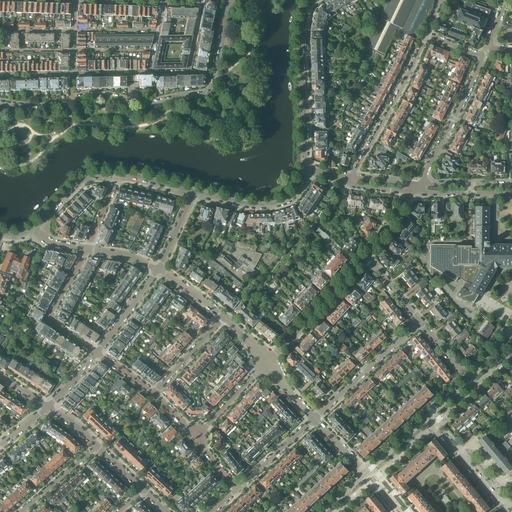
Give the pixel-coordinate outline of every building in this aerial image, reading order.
[(336,0),(332,0),(330,2),(338,14),(343,11),(343,10),(336,0)] [(349,7),(344,0),(336,0),(343,10),(343,11),(346,9),(349,7)] [(385,0),(382,7),(379,12),(379,14),(377,17),(377,16),(374,23),(373,26),(376,28),(367,46),(366,45),(363,53),(368,56),(370,53),(373,54),(371,58),(375,60),(377,56),(383,60),(396,34),(397,30),(406,35),(415,39),(416,39),(434,0),(385,0)] [(338,14),(330,2),(324,5),(332,18),(338,14)] [(485,8),(474,4),(466,2),(464,7),(471,10),(470,13),(460,9),(455,22),(461,24),(464,26),(464,25),(471,28),(475,30),(473,34),(481,37),(484,27),(487,21),(491,10),(485,8)] [(202,18),(199,29),(211,31),(211,30),(213,19),(214,16),(215,11),(214,11),(215,10),(215,8),(215,7),(214,6),(213,4),(212,4),(211,3),(210,3),(209,3),(207,3),(206,4),(205,5),(204,6),(202,18)] [(317,9),(315,12),(328,21),(332,18),(324,5),(324,6),(318,9),(317,9)] [(113,28),(113,16),(113,6),(108,6),(108,16),(103,16),(103,23),(105,23),(105,28),(113,28)] [(129,18),(127,18),(127,21),(131,21),(131,27),(132,27),(132,22),(136,22),(137,7),(132,7),(132,16),(135,16),(135,19),(132,19),(132,20),(130,20),(131,19),(129,19),(129,18)] [(159,7),(152,7),(152,17),(151,17),(151,20),(152,20),(157,20),(159,7)] [(193,32),(196,17),(198,8),(184,8),(184,7),(180,7),(180,8),(171,8),(171,17),(184,17),(184,16),(187,17),(187,19),(186,19),(183,36),(186,36),(192,36),(193,32)] [(314,16),(313,23),(327,25),(328,21),(315,12),(313,15),(314,16)] [(162,23),(160,36),(165,36),(168,36),(170,24),(170,23),(162,22),(162,23)] [(328,25),(327,25),(313,23),(312,28),(311,31),(312,31),(322,31),(323,31),(325,31),(326,29),(327,29),(328,25)] [(440,23),(437,29),(446,32),(448,27),(444,25),(440,23)] [(461,39),(463,34),(452,29),(453,26),(451,25),(449,29),(451,29),(449,34),(461,39)] [(211,31),(199,29),(198,36),(212,38),(212,36),(213,32),(211,31)] [(481,37),(473,34),(470,42),(471,43),(474,44),(475,45),(477,44),(479,39),(480,39),(481,37)] [(405,37),(404,41),(403,41),(413,45),(415,39),(406,35),(405,37)] [(212,38),(198,36),(197,42),(211,45),(212,38)] [(325,46),(325,38),(311,39),(312,47),(325,46)] [(403,41),(404,41),(401,39),(400,41),(403,42),(403,44),(400,43),(399,45),(410,50),(413,45),(403,41)] [(209,51),(211,45),(197,42),(195,49),(199,49),(209,51)] [(428,60),(434,45),(431,44),(431,45),(424,58),(426,59),(425,63),(424,63),(423,65),(426,66),(428,60)] [(410,50),(399,45),(398,47),(400,49),(399,52),(408,56),(410,50)] [(439,48),(434,45),(428,60),(429,60),(431,55),(436,57),(439,48)] [(326,55),(325,46),(312,47),(312,55),(325,55),(326,55)] [(445,50),(439,48),(436,57),(441,59),(445,50)] [(199,49),(198,57),(208,59),(209,51),(199,49)] [(447,51),(445,50),(441,59),(446,61),(447,59),(449,54),(450,52),(447,51)] [(392,52),(391,54),(405,61),(408,56),(399,52),(397,55),(392,52)] [(405,61),(391,54),(390,56),(392,58),(396,59),(394,62),(403,66),(405,61)] [(325,55),(312,55),(312,64),(326,63),(326,55),(325,55)] [(459,56),(458,58),(460,60),(459,63),(467,67),(467,66),(468,66),(469,64),(468,64),(470,61),(467,60),(468,59),(464,58),(462,57),(459,56)] [(206,64),(196,62),(195,69),(205,71),(207,70),(207,68),(206,67),(206,64)] [(401,71),(403,66),(394,62),(393,65),(390,64),(389,66),(392,67),(392,69),(400,73),(401,71)] [(455,65),(454,67),(465,72),(466,70),(467,68),(467,67),(459,63),(456,62),(455,65)] [(327,72),(326,63),(312,64),(313,72),(327,72)] [(449,65),(448,67),(450,68),(453,69),(451,73),(452,73),(462,78),(462,77),(463,77),(464,75),(463,75),(465,72),(454,67),(455,65),(450,63),(449,65)] [(429,69),(429,68),(423,65),(422,66),(419,71),(426,74),(429,69)] [(400,73),(392,69),(388,67),(387,69),(390,71),(388,74),(397,78),(400,73)] [(426,74),(419,71),(417,76),(421,78),(424,79),(426,74)] [(327,80),(327,72),(313,72),(313,78),(313,81),(327,80)] [(449,78),(449,79),(459,83),(461,81),(462,79),(462,78),(452,73),(449,78)] [(484,79),(493,83),(496,77),(488,73),(486,75),(484,79)] [(397,78),(388,74),(387,77),(384,75),(382,77),(394,83),(397,78)] [(153,75),(126,76),(126,78),(126,81),(140,81),(140,87),(141,88),(144,88),(146,87),(151,87),(154,87),(154,82),(156,82),(156,77),(153,77),(153,75)] [(47,77),(47,91),(52,91),(52,92),(55,92),(55,91),(60,91),(60,90),(60,76),(59,76),(59,78),(47,78),(47,77)] [(69,89),(68,78),(68,76),(60,76),(60,78),(60,90),(65,90),(65,89),(69,89)] [(84,90),(83,76),(76,76),(76,89),(81,89),(81,90),(84,90)] [(196,87),(202,87),(203,86),(203,84),(204,84),(204,79),(205,79),(205,76),(196,76),(196,87)] [(421,78),(417,76),(414,81),(421,85),(423,82),(428,84),(429,82),(427,81),(424,79),(421,78)] [(0,77),(0,92),(2,92),(2,91),(3,91),(5,92),(8,92),(9,91),(9,81),(2,81),(2,78),(0,77)] [(47,91),(47,77),(38,77),(38,80),(39,90),(39,91),(41,91),(41,92),(45,92),(45,91),(47,91)] [(394,83),(382,77),(381,79),(384,81),(383,84),(391,88),(394,83)] [(491,87),(493,83),(484,79),(482,83),(483,84),(481,86),(490,90),(491,90),(492,88),(491,87)] [(24,91),(24,80),(16,80),(16,86),(15,86),(15,91),(24,91)] [(31,80),(24,80),(24,91),(32,91),(32,86),(31,86),(31,80)] [(421,85),(414,81),(412,86),(419,90),(421,85)] [(458,86),(459,85),(451,82),(448,87),(456,91),(457,89),(457,88),(458,88),(458,87),(458,86)] [(383,84),(380,89),(389,93),(391,88),(383,84)] [(490,90),(481,86),(480,89),(478,93),(489,98),(493,92),(490,90)] [(389,93),(380,89),(377,87),(376,89),(379,91),(377,94),(386,98),(389,93)] [(455,92),(456,91),(448,87),(446,92),(454,96),(454,95),(455,95),(455,94),(455,93),(455,92)] [(411,88),(408,93),(416,98),(419,93),(411,88)] [(453,96),(454,96),(446,92),(443,97),(451,101),(452,99),(452,98),(453,98),(454,97),(453,96)] [(408,93),(406,98),(413,102),(414,102),(416,98),(408,93)] [(489,98),(478,93),(476,97),(476,96),(474,99),(486,105),(489,106),(490,104),(487,102),(489,98)] [(370,96),(382,103),(383,104),(386,98),(377,94),(376,97),(371,95),(370,96)] [(382,103),(370,96),(370,97),(370,98),(369,100),(373,102),(371,105),(380,110),(382,105),(381,105),(382,103)] [(450,102),(451,101),(443,97),(441,102),(449,106),(449,105),(450,105),(450,104),(450,103),(450,102)] [(413,102),(406,98),(405,98),(403,103),(411,108),(414,102),(413,102)] [(473,102),(471,106),(480,110),(482,107),(485,108),(486,105),(474,99),(473,102)] [(448,106),(449,106),(441,102),(438,107),(446,111),(447,109),(447,108),(448,108),(449,107),(448,106)] [(411,114),(412,111),(413,109),(411,108),(403,103),(400,108),(409,113),(411,114)] [(380,110),(371,105),(370,108),(364,104),(363,107),(365,108),(377,115),(380,110)] [(470,110),(468,113),(477,117),(478,115),(481,116),(483,111),(480,110),(471,106),(469,110),(470,110)] [(445,112),(446,111),(438,107),(436,112),(444,116),(444,115),(445,115),(445,114),(445,113),(445,112)] [(377,115),(365,108),(364,110),(367,112),(366,115),(373,119),(374,119),(375,119),(377,115)] [(400,108),(397,113),(406,117),(409,113),(400,108)] [(444,116),(436,112),(435,114),(434,114),(432,117),(429,115),(428,118),(431,120),(434,122),(436,119),(441,121),(442,119),(443,118),(444,117),(444,116)] [(406,117),(397,113),(394,117),(403,122),(406,117)] [(477,117),(468,113),(467,116),(467,115),(465,119),(466,120),(469,121),(468,124),(472,126),(473,127),(477,128),(478,124),(475,123),(477,117)] [(361,116),(359,118),(371,125),(374,121),(373,120),(373,119),(366,115),(364,118),(361,116)] [(371,125),(359,118),(359,117),(357,120),(361,122),(360,125),(368,130),(371,125)] [(403,122),(394,117),(392,122),(400,127),(403,122)] [(318,120),(316,121),(316,122),(315,123),(315,126),(316,127),(322,127),(322,128),(330,130),(331,130),(331,127),(329,127),(328,123),(330,123),(335,123),(335,120),(332,120),(326,120),(325,120),(325,121),(321,121),(321,120),(318,120)] [(400,127),(392,122),(389,127),(398,132),(399,129),(403,131),(405,132),(406,130),(405,130),(402,128),(400,127)] [(437,129),(438,127),(430,122),(428,125),(429,126),(427,128),(435,132),(436,132),(436,131),(436,130),(437,129)] [(501,123),(495,139),(502,142),(508,126),(501,123)] [(360,125),(357,130),(366,135),(368,130),(360,125)] [(466,127),(462,125),(462,126),(461,126),(461,127),(461,128),(461,129),(460,130),(467,134),(468,132),(472,134),(473,130),(471,129),(471,128),(467,126),(466,127)] [(398,132),(389,127),(386,132),(387,132),(394,136),(394,137),(395,137),(398,132)] [(330,130),(322,128),(322,130),(321,130),(321,132),(316,132),(316,137),(327,137),(327,133),(330,133),(330,130)] [(435,133),(435,132),(427,128),(425,133),(432,137),(433,136),(433,135),(434,135),(435,134),(435,133)] [(357,130),(354,134),(363,139),(366,135),(357,130)] [(465,139),(467,134),(460,130),(459,132),(458,133),(457,134),(457,135),(465,139)] [(387,132),(384,137),(392,141),(394,137),(394,136),(387,132)] [(431,139),(432,137),(425,133),(422,138),(430,142),(431,141),(431,140),(431,139)] [(354,134),(352,139),(360,144),(360,143),(361,143),(363,139),(354,134)] [(462,144),(465,139),(457,135),(457,136),(456,136),(456,137),(456,138),(455,140),(462,144)] [(327,137),(316,137),(316,146),(327,146),(330,147),(330,138),(327,138),(327,137)] [(392,141),(384,137),(381,142),(391,147),(393,144),(391,143),(392,141)] [(358,149),(360,145),(359,144),(360,144),(352,139),(350,138),(348,143),(349,144),(358,149)] [(429,143),(430,142),(422,138),(419,143),(427,147),(428,145),(429,145),(429,143)] [(460,149),(462,144),(455,140),(454,142),(453,142),(452,144),(452,145),(460,149)] [(426,149),(427,147),(419,143),(417,148),(424,152),(425,151),(426,150),(426,149)] [(358,149),(349,144),(346,149),(353,153),(354,153),(355,153),(358,149)] [(385,145),(385,146),(384,148),(381,146),(380,151),(378,169),(379,170),(381,170),(385,170),(386,162),(389,162),(390,157),(388,157),(389,154),(388,154),(386,153),(386,152),(387,150),(390,151),(391,149),(385,145)] [(460,149),(452,145),(451,146),(450,147),(450,148),(449,150),(457,154),(460,149)] [(424,152),(417,148),(415,150),(411,148),(409,150),(414,153),(421,157),(422,155),(423,155),(423,154),(424,153),(424,152)] [(328,156),(329,151),(327,151),(327,150),(323,150),(323,151),(316,151),(316,158),(319,158),(319,159),(321,159),(321,160),(322,160),(327,160),(327,156),(328,156)] [(378,169),(380,151),(377,151),(377,156),(376,156),(376,158),(372,158),(371,164),(369,164),(368,167),(371,168),(378,169)] [(398,152),(396,156),(406,162),(408,158),(400,153),(398,152)] [(420,159),(421,157),(414,153),(411,158),(419,162),(419,161),(420,161),(420,160),(420,159),(421,159),(420,159)] [(344,154),(341,164),(348,166),(349,163),(350,160),(351,160),(352,157),(351,157),(351,156),(344,154)] [(450,160),(450,159),(446,157),(444,159),(446,161),(449,161),(449,174),(453,174),(454,173),(454,170),(456,170),(456,164),(459,164),(459,160),(450,160)] [(446,161),(444,159),(443,162),(443,164),(442,164),(442,166),(441,166),(441,169),(439,169),(438,170),(438,172),(439,173),(439,174),(441,174),(443,174),(445,174),(446,175),(447,175),(448,174),(449,174),(449,161),(446,161)] [(477,173),(477,164),(473,164),(473,163),(469,163),(469,165),(467,165),(467,174),(472,175),(472,173),(477,173)] [(477,164),(477,173),(477,175),(482,175),(482,173),(487,173),(487,165),(486,165),(486,163),(482,163),(482,164),(477,164)] [(312,188),(323,195),(327,189),(316,182),(312,188)] [(98,206),(106,189),(105,187),(103,186),(102,187),(102,188),(100,187),(96,185),(94,190),(93,190),(93,191),(92,190),(91,190),(90,193),(90,194),(89,194),(89,196),(94,201),(98,206)] [(123,201),(126,189),(119,188),(118,195),(116,195),(115,199),(113,203),(115,204),(116,199),(123,201)] [(323,195),(312,188),(309,194),(319,201),(323,195)] [(126,189),(123,201),(130,202),(133,190),(126,189)] [(139,192),(133,190),(130,202),(136,204),(139,192)] [(94,201),(89,196),(86,194),(84,192),(79,197),(89,206),(89,207),(91,205),(91,204),(94,201)] [(145,193),(139,192),(136,204),(143,205),(145,193)] [(145,193),(143,205),(149,206),(150,203),(151,203),(152,200),(153,197),(151,196),(152,195),(150,195),(149,195),(149,194),(145,193)] [(319,201),(309,194),(305,199),(315,206),(319,201)] [(342,199),(341,206),(346,206),(346,204),(348,205),(351,205),(351,208),(356,208),(356,206),(357,196),(353,196),(353,195),(350,194),(350,195),(349,195),(348,198),(348,201),(347,201),(347,200),(342,199)] [(158,209),(161,198),(161,197),(157,196),(156,200),(153,199),(151,208),(158,210),(158,209)] [(357,196),(356,206),(364,207),(364,206),(364,205),(364,204),(365,204),(366,197),(365,197),(362,196),(361,197),(357,196)] [(86,209),(89,206),(79,197),(74,202),(93,219),(93,217),(89,213),(86,209)] [(167,200),(161,198),(158,209),(164,211),(167,200)] [(379,208),(380,199),(379,199),(379,198),(378,198),(377,199),(376,198),(376,200),(371,199),(370,207),(379,208)] [(315,206),(305,199),(301,205),(311,212),(315,206)] [(385,199),(380,199),(379,208),(381,209),(387,210),(387,204),(388,204),(389,200),(387,200),(387,199),(386,199),(385,199)] [(167,200),(164,211),(163,214),(166,214),(170,215),(170,213),(172,210),(173,210),(174,210),(175,210),(175,208),(175,207),(174,206),(175,202),(167,200)] [(93,219),(74,202),(69,206),(79,216),(82,213),(83,213),(88,217),(92,221),(93,219)] [(432,209),(432,220),(440,220),(444,221),(445,213),(441,213),(441,203),(434,203),(434,204),(434,209),(432,209)] [(463,203),(445,203),(445,210),(453,211),(453,220),(463,220),(463,222),(465,222),(466,218),(463,217),(463,215),(463,213),(464,213),(464,211),(463,211),(463,203)] [(424,215),(424,209),(425,209),(425,206),(424,206),(424,205),(423,205),(423,204),(421,204),(420,205),(418,205),(415,208),(411,213),(420,220),(421,218),(421,215),(424,215)] [(457,249),(457,268),(461,268),(460,278),(466,282),(458,295),(473,304),(479,294),(481,296),(496,270),(501,268),(501,267),(511,267),(511,244),(498,245),(498,243),(494,243),(489,243),(489,227),(489,207),(485,207),(485,206),(485,205),(484,205),(484,204),(483,204),(482,204),(481,204),(481,205),(480,205),(480,206),(480,207),(479,207),(476,207),(475,215),(471,215),(471,235),(475,235),(475,240),(475,242),(475,246),(475,247),(475,249),(474,249),(472,249),(472,246),(471,246),(463,246),(457,246),(457,249)] [(311,212),(301,205),(298,210),(300,211),(300,212),(303,214),(302,215),(305,217),(307,214),(309,215),(311,212)] [(79,216),(69,206),(64,212),(65,212),(74,221),(77,218),(79,216)] [(292,212),(294,221),(301,219),(295,206),(291,208),(292,209),(293,211),(292,212)] [(110,211),(109,213),(118,217),(118,216),(121,217),(122,215),(119,213),(120,211),(111,207),(111,208),(110,208),(110,210),(110,211)] [(213,223),(216,211),(214,210),(202,207),(201,213),(198,212),(198,213),(198,214),(197,215),(197,216),(197,218),(197,219),(213,223)] [(213,223),(219,224),(220,219),(220,218),(221,218),(222,215),(221,215),(222,209),(217,208),(216,211),(213,223)] [(292,209),(291,208),(287,210),(287,209),(285,210),(286,212),(285,212),(286,215),(288,214),(289,217),(287,218),(288,224),(294,222),(292,212),(293,211),(292,209)] [(220,219),(219,224),(222,224),(222,223),(226,224),(226,223),(228,223),(232,212),(229,211),(228,209),(226,209),(225,210),(222,209),(221,215),(222,215),(221,218),(220,218),(220,219)] [(286,212),(285,210),(279,211),(279,212),(282,223),(286,222),(287,229),(289,229),(288,224),(287,218),(289,217),(288,214),(286,215),(285,212),(286,212)] [(65,212),(60,217),(68,225),(69,226),(72,223),(73,224),(74,222),(74,221),(65,212)] [(236,220),(235,222),(242,225),(243,223),(244,223),(247,216),(240,212),(239,214),(238,215),(236,220)] [(282,223),(279,212),(274,213),(273,214),(273,215),(275,223),(276,225),(282,223)] [(106,220),(115,223),(118,224),(120,221),(117,219),(118,217),(109,213),(109,214),(108,214),(107,216),(108,217),(106,220)] [(229,224),(229,225),(232,226),(233,226),(235,222),(236,220),(238,215),(237,214),(234,213),(230,221),(229,224)] [(256,230),(256,215),(249,215),(246,224),(246,227),(247,227),(253,227),(253,230),(256,230)] [(262,231),(261,215),(256,215),(256,230),(256,232),(262,232),(262,233),(262,234),(263,237),(265,237),(266,234),(263,233),(264,231),(262,231)] [(275,223),(273,215),(267,215),(267,223),(267,231),(270,231),(270,226),(275,226),(275,223)] [(371,216),(369,218),(369,219),(367,217),(363,222),(365,224),(371,228),(373,226),(374,227),(377,223),(374,220),(376,218),(371,216)] [(67,227),(68,225),(60,217),(56,221),(61,226),(61,231),(59,230),(59,233),(58,235),(58,237),(63,238),(66,239),(69,227),(69,228),(67,227)] [(409,219),(403,227),(411,233),(412,234),(415,230),(412,229),(415,226),(412,223),(413,221),(409,219)] [(105,223),(104,225),(116,230),(117,227),(114,225),(115,223),(106,220),(105,220),(105,222),(105,223)] [(149,228),(160,233),(162,230),(161,230),(163,227),(160,226),(162,222),(156,220),(155,223),(152,222),(153,222),(152,222),(149,228)] [(76,230),(76,231),(86,235),(90,226),(86,224),(85,226),(81,224),(79,228),(79,229),(77,228),(76,230)] [(371,228),(365,224),(361,229),(365,232),(364,233),(368,235),(371,231),(370,230),(371,228)] [(116,230),(104,225),(103,225),(101,231),(114,235),(116,230)] [(403,227),(397,233),(406,240),(411,233),(403,227)] [(160,233),(149,228),(146,234),(157,239),(158,236),(159,237),(160,233)] [(319,228),(316,232),(318,234),(321,236),(327,241),(330,238),(328,237),(329,236),(325,232),(324,233),(319,228)] [(76,231),(74,230),(73,231),(72,234),(74,235),(72,239),(82,241),(84,241),(86,235),(76,231)] [(112,239),(114,235),(101,231),(99,236),(109,240),(112,241),(112,239)] [(157,239),(146,234),(144,240),(155,245),(156,242),(157,239)] [(357,240),(356,239),(352,235),(350,237),(352,239),(348,244),(355,249),(357,247),(359,244),(358,243),(359,242),(357,240)] [(109,240),(99,236),(96,242),(97,244),(111,246),(110,243),(108,243),(109,240)] [(144,240),(141,246),(152,251),(152,250),(155,245),(144,240)] [(340,249),(342,246),(336,240),(334,243),(340,249)] [(231,251),(234,244),(227,241),(224,248),(231,251)] [(408,247),(404,244),(401,242),(398,245),(393,241),(390,244),(388,246),(388,247),(398,255),(399,255),(400,255),(401,255),(401,254),(401,253),(401,252),(403,250),(405,251),(408,247)] [(355,249),(348,244),(344,249),(351,254),(355,249)] [(431,244),(430,274),(445,274),(456,282),(459,277),(460,278),(461,268),(457,268),(457,249),(457,244),(459,244),(431,244)] [(152,251),(141,246),(141,247),(142,247),(141,249),(138,248),(136,252),(149,257),(152,251)] [(348,259),(341,253),(342,252),(336,246),(334,248),(338,251),(338,250),(340,252),(336,257),(344,264),(345,264),(346,262),(348,259)] [(180,254),(190,258),(192,252),(182,247),(180,251),(181,252),(180,254)] [(47,264),(52,252),(50,251),(47,250),(46,250),(40,263),(44,265),(41,271),(44,272),(45,269),(46,266),(47,264)] [(8,253),(1,269),(3,270),(3,271),(10,274),(9,276),(12,277),(13,275),(12,274),(13,272),(10,270),(15,258),(16,256),(13,254),(14,252),(11,251),(10,254),(8,253)] [(52,251),(52,252),(47,264),(49,265),(52,266),(53,266),(59,253),(56,252),(54,252),(52,251)] [(388,254),(387,254),(385,252),(384,254),(382,254),(381,256),(381,257),(381,258),(382,259),(381,260),(384,263),(384,264),(385,265),(387,266),(387,267),(389,268),(393,263),(396,266),(400,261),(397,259),(396,261),(395,261),(389,256),(389,255),(388,254)] [(53,266),(52,266),(52,267),(55,268),(55,267),(60,269),(62,265),(67,255),(64,253),(63,254),(61,253),(61,254),(59,253),(53,266)] [(240,266),(236,263),(234,265),(233,264),(234,264),(232,263),(234,260),(229,256),(227,258),(225,256),(221,253),(219,257),(222,260),(235,271),(237,268),(239,268),(240,266)] [(68,254),(67,255),(62,265),(65,267),(63,271),(67,273),(76,257),(75,256),(73,255),(72,255),(70,254),(70,255),(68,254)] [(190,258),(180,254),(177,259),(187,263),(190,258)] [(19,259),(15,258),(10,270),(13,272),(17,273),(16,277),(20,278),(19,281),(23,282),(20,288),(23,289),(25,285),(25,283),(26,284),(30,273),(26,271),(29,263),(27,263),(29,258),(24,256),(23,258),(19,257),(19,259)] [(344,264),(336,257),(332,262),(340,269),(340,268),(341,268),(342,267),(342,266),(344,264)] [(87,262),(96,267),(100,259),(90,258),(89,258),(87,262)] [(187,263),(177,259),(175,266),(180,268),(180,269),(184,271),(184,270),(186,266),(190,268),(189,270),(192,271),(195,267),(194,267),(191,265),(187,263)] [(108,261),(103,268),(102,271),(108,274),(109,273),(114,263),(111,261),(110,262),(108,261)] [(87,262),(84,267),(94,272),(95,273),(98,268),(96,267),(87,262)] [(114,276),(119,266),(120,266),(121,264),(120,264),(117,262),(116,263),(114,262),(114,263),(109,273),(114,276)] [(256,266),(251,262),(248,267),(250,269),(252,271),(254,269),(256,266)] [(340,269),(332,262),(328,266),(336,273),(338,271),(340,270),(339,269),(340,269)] [(336,273),(328,266),(326,264),(322,269),(326,272),(332,278),(334,276),(336,274),(335,274),(336,273)] [(407,282),(415,275),(411,270),(414,267),(411,264),(408,266),(405,269),(408,272),(402,276),(407,282)] [(129,269),(129,270),(138,276),(139,277),(142,273),(141,273),(141,272),(141,271),(141,270),(140,270),(139,270),(138,270),(135,268),(131,266),(129,269)] [(81,272),(90,277),(92,278),(94,275),(92,274),(94,272),(84,267),(81,272)] [(195,280),(201,271),(198,268),(197,269),(196,268),(190,275),(192,277),(191,278),(195,280)] [(53,276),(62,281),(66,275),(57,269),(53,276)] [(255,271),(254,269),(252,271),(248,275),(252,279),(253,278),(257,274),(254,272),(255,271)] [(138,276),(129,270),(126,274),(135,281),(138,276)] [(14,278),(12,278),(12,277),(9,276),(10,274),(3,271),(2,274),(1,274),(0,273),(0,279),(8,283),(9,280),(13,281),(14,278)] [(205,273),(201,271),(195,280),(198,282),(199,281),(201,283),(206,275),(204,274),(205,273)] [(90,277),(81,272),(79,277),(88,282),(90,277)] [(316,276),(316,277),(325,285),(326,284),(326,285),(327,284),(327,283),(329,280),(323,274),(320,272),(318,274),(316,276)] [(362,279),(371,287),(373,284),(374,285),(376,284),(377,282),(369,276),(370,275),(369,274),(368,273),(367,274),(364,277),(363,276),(362,278),(362,279)] [(50,274),(47,279),(59,287),(62,281),(53,276),(50,274)] [(126,274),(122,279),(131,286),(135,281),(126,274)] [(209,289),(218,276),(216,274),(212,279),(210,277),(208,280),(204,285),(204,286),(204,287),(206,288),(209,289)] [(220,284),(218,282),(222,277),(219,275),(218,276),(209,289),(211,291),(211,292),(212,293),(213,293),(220,284)] [(425,281),(423,278),(421,279),(419,277),(418,277),(418,278),(415,275),(407,282),(411,287),(417,283),(419,286),(425,281)] [(315,276),(310,280),(312,281),(321,290),(323,287),(324,288),(325,286),(324,286),(325,285),(316,277),(315,276)] [(79,277),(76,282),(87,288),(90,283),(88,282),(79,277)] [(220,286),(214,294),(216,295),(216,296),(218,297),(219,297),(219,298),(225,290),(222,288),(228,280),(226,278),(222,283),(223,284),(221,286),(220,286)] [(8,290),(10,284),(8,283),(0,279),(0,286),(5,289),(6,289),(8,290)] [(47,279),(44,285),(56,292),(59,287),(47,279)] [(122,279),(119,284),(128,291),(131,286),(122,279)] [(371,287),(362,279),(361,280),(360,280),(359,281),(360,282),(357,285),(366,293),(368,290),(368,289),(371,287)] [(425,281),(419,286),(422,289),(416,293),(421,299),(429,292),(425,287),(428,284),(425,281)] [(87,288),(76,282),(73,287),(84,293),(87,288)] [(119,284),(115,289),(124,295),(128,291),(119,284)] [(161,284),(157,290),(165,297),(168,292),(174,296),(175,294),(161,284)] [(56,292),(44,285),(41,290),(44,292),(47,294),(48,293),(51,295),(51,296),(53,297),(56,292)] [(312,286),(307,290),(314,297),(315,296),(316,296),(317,295),(317,294),(319,292),(318,291),(314,287),(312,285),(312,286)] [(4,292),(5,289),(0,286),(0,293),(2,294),(7,296),(8,294),(4,292)] [(84,293),(73,287),(70,292),(79,297),(81,298),(84,293)] [(304,287),(300,292),(310,301),(311,301),(313,299),(313,298),(314,297),(307,290),(304,287)] [(350,292),(350,293),(358,301),(363,296),(354,288),(352,290),(351,290),(350,291),(350,292)] [(115,289),(112,294),(121,300),(124,295),(115,289)] [(44,292),(41,290),(38,296),(50,302),(53,297),(51,296),(51,295),(48,293),(47,294),(44,292)] [(165,297),(157,290),(153,295),(162,301),(165,297)] [(224,301),(230,294),(225,290),(219,298),(221,299),(221,300),(223,301),(224,301)] [(79,297),(70,292),(67,297),(78,303),(79,300),(78,299),(79,297)] [(228,305),(236,296),(237,294),(236,292),(234,295),(231,292),(230,294),(224,301),(224,302),(226,304),(226,303),(228,305)] [(300,292),(296,296),(299,299),(306,306),(308,303),(309,304),(310,302),(310,301),(300,292)] [(370,298),(372,300),(374,298),(367,292),(365,295),(365,294),(370,298)] [(429,292),(421,299),(425,304),(431,300),(433,303),(439,298),(437,295),(434,296),(433,295),(432,295),(429,292)] [(347,296),(345,298),(353,306),(352,307),(356,311),(358,312),(359,313),(360,311),(356,308),(358,306),(358,305),(360,303),(358,301),(350,293),(349,293),(348,293),(347,295),(347,296)] [(121,300),(112,294),(108,299),(109,299),(117,305),(121,300)] [(365,295),(363,297),(370,303),(372,300),(370,298),(365,294),(365,295)] [(153,295),(150,300),(158,306),(162,301),(153,295)] [(50,302),(38,296),(35,301),(38,302),(38,303),(41,305),(42,304),(45,306),(47,308),(50,302)] [(175,307),(181,298),(178,296),(177,297),(175,296),(170,304),(175,307)] [(241,302),(242,301),(244,298),(243,296),(240,299),(236,296),(228,305),(229,305),(229,306),(230,307),(231,307),(233,309),(234,309),(235,307),(239,301),(241,302)] [(78,303),(67,297),(64,302),(75,308),(76,306),(78,303)] [(181,298),(175,307),(180,311),(186,303),(184,302),(185,301),(181,298)] [(385,310),(393,303),(389,298),(384,302),(381,305),(385,310)] [(439,298),(433,303),(436,306),(430,310),(435,316),(443,309),(439,304),(442,301),(439,298)] [(109,302),(105,307),(115,314),(117,312),(120,309),(119,308),(120,307),(117,305),(109,299),(108,301),(109,302)] [(299,299),(295,303),(302,310),(304,308),(306,307),(306,306),(299,299)] [(150,300),(146,305),(155,311),(158,306),(150,300)] [(350,307),(343,300),(341,302),(340,302),(339,303),(339,304),(339,305),(346,311),(350,307)] [(38,302),(35,301),(32,306),(44,313),(46,309),(47,308),(45,306),(42,304),(41,305),(38,303),(38,302)] [(75,308),(64,302),(61,308),(72,314),(75,308)] [(240,315),(246,307),(241,303),(235,311),(237,312),(237,313),(238,314),(239,314),(240,315)] [(397,308),(393,303),(385,310),(389,315),(397,308)] [(155,311),(146,305),(143,310),(151,316),(155,311)] [(293,305),(288,310),(295,317),(296,316),(297,316),(298,315),(298,314),(300,312),(293,305)] [(346,311),(339,305),(337,306),(336,306),(335,308),(334,309),(342,316),(344,318),(348,313),(346,311)] [(32,306),(29,311),(32,312),(32,313),(35,315),(36,314),(40,316),(39,316),(41,318),(44,313),(32,306)] [(194,309),(193,308),(193,307),(191,306),(190,306),(184,313),(187,315),(185,318),(184,317),(183,319),(185,321),(194,309)] [(244,319),(250,311),(246,307),(240,315),(242,316),(242,317),(243,318),(244,318),(244,319)] [(70,317),(72,314),(61,308),(58,313),(72,321),(73,318),(70,317)] [(115,315),(105,308),(101,313),(112,320),(115,315)] [(399,311),(397,308),(389,315),(393,320),(394,320),(401,313),(400,312),(401,312),(399,310),(399,311)] [(194,309),(185,321),(184,322),(186,324),(190,318),(193,320),(199,313),(194,309)] [(248,323),(258,313),(253,309),(250,311),(244,319),(244,320),(246,321),(247,321),(248,323)] [(342,316),(334,309),(333,309),(332,311),(330,313),(338,320),(342,316)] [(448,314),(443,309),(435,316),(439,321),(445,317),(447,320),(453,315),(451,312),(448,314)] [(151,316),(143,310),(139,315),(145,319),(148,321),(151,316)] [(295,317),(288,310),(284,315),(291,321),(293,319),(294,319),(295,318),(295,317)] [(32,312),(29,311),(27,315),(38,322),(39,322),(41,318),(39,316),(40,316),(36,314),(35,315),(32,313),(32,312)] [(259,321),(265,314),(263,312),(260,315),(258,313),(248,323),(249,323),(249,324),(250,325),(251,325),(253,327),(259,321)] [(72,321),(58,313),(56,317),(56,318),(64,324),(66,320),(70,323),(72,321)] [(112,320),(101,313),(98,317),(108,325),(112,320)] [(145,319),(139,315),(137,313),(136,315),(135,314),(132,317),(142,324),(145,319)] [(194,328),(203,316),(202,315),(202,314),(200,313),(199,313),(193,321),(195,322),(192,326),(194,328)] [(338,320),(330,313),(330,314),(329,314),(328,315),(328,316),(326,318),(333,325),(338,320)] [(402,315),(401,313),(394,320),(398,325),(405,320),(402,316),(402,315)] [(291,321),(284,315),(280,319),(287,326),(289,324),(291,322),(291,321)] [(453,315),(447,320),(450,323),(444,327),(449,333),(457,326),(453,321),(456,318),(453,315)] [(76,328),(80,322),(76,319),(78,317),(76,316),(69,327),(74,331),(76,328)] [(208,320),(203,316),(194,328),(195,329),(197,327),(199,325),(202,327),(205,323),(207,322),(208,320)] [(98,325),(99,325),(105,330),(108,325),(98,317),(95,322),(98,325)] [(127,325),(139,333),(142,335),(143,335),(138,332),(139,330),(137,329),(139,326),(130,320),(127,325)] [(330,324),(329,325),(324,320),(322,322),(321,322),(320,324),(320,325),(327,332),(331,327),(334,330),(333,330),(336,332),(337,330),(334,328),(330,324)] [(264,335),(269,328),(260,321),(255,328),(256,330),(258,331),(259,331),(260,332),(260,333),(261,334),(262,334),(264,335)] [(482,329),(479,332),(486,338),(492,331),(494,328),(487,321),(481,328),(482,329)] [(39,322),(38,322),(33,331),(34,332),(34,333),(37,336),(42,328),(44,325),(39,322)] [(85,325),(80,322),(76,328),(74,331),(79,334),(85,325)] [(90,328),(91,326),(88,324),(87,326),(85,325),(79,334),(84,337),(90,328)] [(42,339),(49,329),(49,328),(44,325),(42,328),(37,336),(39,337),(38,339),(42,341),(42,339)] [(90,328),(84,337),(89,341),(95,332),(99,325),(98,325),(95,329),(91,326),(90,328)] [(139,333),(127,325),(123,330),(134,337),(135,338),(139,333)] [(320,325),(319,325),(315,329),(321,336),(320,337),(323,340),(325,342),(326,340),(323,336),(327,332),(323,328),(320,325)] [(461,331),(457,326),(449,333),(453,338),(459,334),(461,337),(467,332),(464,329),(461,331)] [(275,339),(279,335),(269,328),(264,335),(265,336),(265,337),(267,338),(269,339),(270,341),(271,340),(272,342),(275,339)] [(54,332),(49,329),(42,339),(47,343),(54,332)] [(375,334),(377,336),(382,341),(386,337),(381,332),(382,331),(380,329),(375,334)] [(134,337),(123,330),(120,334),(129,340),(130,338),(132,340),(134,337)] [(95,343),(102,334),(98,331),(97,333),(95,332),(89,341),(93,343),(95,343)] [(191,338),(184,332),(182,334),(180,333),(178,331),(176,333),(187,342),(187,343),(189,341),(190,341),(191,339),(191,338)] [(53,345),(60,335),(54,332),(47,343),(51,345),(52,344),(53,345)] [(231,338),(223,332),(221,334),(220,335),(220,336),(218,338),(225,344),(231,338)] [(318,339),(318,338),(322,341),(323,340),(320,337),(319,338),(313,332),(308,336),(315,343),(315,342),(316,343),(317,343),(319,342),(319,341),(318,339)] [(467,332),(461,337),(457,341),(459,343),(470,334),(467,332)] [(120,334),(116,339),(127,346),(129,343),(128,342),(129,340),(120,334)] [(60,335),(53,345),(55,346),(54,347),(58,349),(65,339),(60,335)] [(414,345),(416,347),(424,341),(423,339),(422,339),(419,335),(412,341),(415,345),(414,345)] [(187,342),(180,336),(176,340),(183,347),(187,342)] [(315,343),(308,336),(308,337),(307,337),(306,338),(306,339),(304,341),(310,347),(315,343)] [(382,341),(377,336),(372,340),(377,345),(382,341)] [(225,344),(218,338),(217,338),(216,339),(216,340),(214,342),(221,348),(225,344)] [(377,345),(372,340),(371,338),(366,342),(368,344),(373,349),(377,345)] [(64,352),(70,342),(68,341),(65,339),(58,349),(61,352),(62,351),(64,352)] [(116,339),(113,343),(122,349),(125,351),(124,353),(127,355),(128,353),(126,352),(127,351),(125,349),(126,348),(127,346),(116,339)] [(175,341),(171,346),(179,352),(180,350),(181,351),(183,348),(182,348),(183,348),(175,341)] [(310,347),(304,341),(302,343),(301,343),(301,344),(301,345),(300,345),(306,351),(310,347)] [(428,346),(424,341),(416,347),(420,352),(428,346)] [(68,356),(75,346),(72,344),(70,342),(64,352),(65,353),(64,354),(68,356)] [(221,348),(214,342),(212,344),(210,345),(210,346),(217,352),(221,348)] [(347,348),(342,342),(338,347),(336,349),(338,351),(341,351),(342,352),(347,348)] [(122,349),(113,343),(110,347),(120,355),(122,352),(121,351),(122,349)] [(179,352),(171,346),(170,344),(166,348),(175,356),(176,356),(177,355),(177,354),(179,352)] [(373,349),(368,344),(363,348),(368,353),(373,349)] [(237,348),(234,345),(226,352),(231,357),(237,350),(235,349),(237,348)] [(306,351),(300,345),(296,349),(302,356),(306,351)] [(467,350),(466,350),(463,346),(460,349),(463,353),(467,359),(474,353),(474,354),(478,350),(472,345),(469,348),(467,350)] [(75,346),(68,356),(71,359),(72,358),(74,359),(80,349),(75,346)] [(217,352),(210,346),(209,348),(208,348),(207,349),(207,350),(206,350),(213,356),(217,352)] [(368,353),(363,348),(362,346),(357,350),(359,352),(364,357),(368,353)] [(428,346),(420,352),(424,357),(433,351),(428,346)] [(120,355),(110,347),(107,351),(107,353),(117,360),(120,355)] [(175,356),(166,348),(162,352),(164,354),(171,361),(172,359),(172,358),(173,359),(175,357),(174,357),(175,356)] [(86,353),(80,349),(74,359),(75,360),(75,361),(78,363),(79,361),(80,361),(85,354),(86,353)] [(215,358),(213,356),(206,350),(205,351),(204,352),(203,353),(203,354),(209,360),(211,362),(215,358)] [(402,360),(405,358),(406,359),(408,357),(402,350),(396,355),(398,357),(399,358),(400,357),(400,358),(402,360)] [(295,366),(302,359),(301,358),(301,359),(297,356),(298,355),(294,351),(286,359),(289,362),(288,362),(290,364),(290,363),(291,364),(290,365),(292,366),(292,365),(293,366),(294,365),(295,366)] [(437,356),(433,351),(424,357),(429,362),(437,356)] [(364,357),(359,352),(354,356),(359,362),(364,357)] [(230,359),(245,373),(248,370),(245,368),(246,367),(245,363),(242,361),(243,360),(236,353),(230,359)] [(171,361),(164,354),(160,359),(167,365),(168,365),(170,363),(169,362),(171,361)] [(209,360),(203,354),(199,358),(206,364),(209,360)] [(396,355),(392,359),(399,366),(400,365),(404,362),(402,360),(400,358),(400,357),(399,358),(398,357),(396,355)] [(441,361),(437,356),(429,362),(433,367),(441,361)] [(7,367),(10,362),(9,361),(10,359),(6,357),(0,366),(0,367),(5,371),(7,367)] [(137,370),(147,358),(145,357),(141,361),(138,359),(132,366),(137,370)] [(12,371),(18,362),(15,360),(15,359),(13,358),(10,362),(7,367),(9,369),(9,370),(11,371),(12,370),(12,371)] [(50,362),(44,358),(41,363),(47,367),(50,362)] [(141,373),(149,364),(146,362),(148,359),(147,358),(137,370),(141,373)] [(206,364),(199,358),(198,359),(197,359),(196,361),(196,362),(202,368),(206,364)] [(348,358),(344,362),(351,370),(355,366),(348,358)] [(245,373),(230,359),(226,364),(233,370),(234,369),(235,370),(234,371),(241,378),(245,373)] [(302,359),(295,366),(303,373),(305,375),(311,381),(313,378),(315,381),(317,379),(320,376),(318,375),(317,374),(316,375),(308,367),(309,366),(302,359)] [(399,366),(392,359),(389,362),(391,364),(390,365),(391,365),(391,366),(391,367),(393,369),(396,366),(398,367),(399,366)] [(441,361),(433,367),(437,372),(445,366),(441,361)] [(18,362),(13,371),(18,374),(23,365),(18,362)] [(98,363),(95,366),(105,374),(109,369),(100,362),(98,363)] [(202,368),(196,362),(195,362),(193,364),(192,366),(199,372),(202,368)] [(351,370),(344,362),(339,366),(341,368),(346,374),(351,370)] [(389,362),(384,367),(389,372),(393,369),(391,367),(391,366),(391,365),(390,365),(391,364),(389,362)] [(145,377),(152,370),(153,368),(149,364),(141,373),(145,377)] [(23,378),(29,369),(24,365),(18,374),(20,376),(20,377),(22,378),(23,378)] [(105,374),(95,366),(92,370),(102,378),(105,374)] [(201,374),(199,372),(192,366),(191,366),(190,368),(188,370),(197,378),(201,374)] [(445,366),(437,372),(441,377),(449,371),(445,366)] [(384,367),(379,371),(381,373),(382,374),(382,373),(383,374),(385,376),(389,372),(384,367)] [(341,368),(337,372),(342,378),(346,374),(341,368)] [(29,382),(35,373),(29,369),(23,378),(24,378),(24,379),(26,380),(27,380),(29,382)] [(92,370),(88,375),(98,382),(102,378),(92,370)] [(145,377),(149,380),(156,373),(152,370),(145,377)] [(197,378),(188,370),(187,370),(186,371),(186,372),(185,374),(193,382),(197,378)] [(154,383),(162,375),(157,371),(156,373),(149,380),(154,383)] [(234,371),(230,375),(237,382),(241,378),(234,371)] [(381,373),(379,371),(375,375),(378,378),(380,381),(385,376),(383,374),(382,373),(382,374),(381,373)] [(450,373),(449,371),(441,377),(443,379),(447,384),(450,381),(449,380),(453,377),(450,373)] [(342,378),(337,372),(332,376),(337,382),(342,378)] [(35,373),(29,382),(35,385),(40,377),(35,373)] [(233,386),(226,379),(223,376),(224,375),(222,373),(216,378),(217,379),(222,383),(229,390),(233,386)] [(193,382),(185,374),(184,374),(182,375),(182,376),(181,378),(190,386),(193,382)] [(100,383),(98,382),(88,375),(84,379),(94,386),(96,388),(100,383)] [(230,375),(226,379),(233,386),(237,382),(230,375)] [(337,382),(332,376),(328,381),(333,386),(337,382)] [(40,389),(46,380),(41,377),(35,385),(35,386),(35,387),(37,388),(38,387),(40,389)] [(377,383),(372,378),(366,384),(368,386),(369,386),(369,387),(370,386),(372,389),(377,383)] [(94,386),(84,379),(80,383),(91,392),(93,393),(94,391),(93,391),(96,388),(94,386)] [(112,386),(108,390),(109,391),(110,390),(111,392),(113,390),(114,392),(115,390),(118,393),(126,385),(121,380),(120,381),(118,379),(112,386)] [(48,393),(54,385),(46,380),(40,389),(42,390),(42,391),(45,393),(46,392),(48,394),(48,393)] [(321,383),(320,381),(320,382),(319,381),(315,384),(316,385),(312,389),(316,393),(317,392),(321,396),(322,396),(325,394),(324,393),(327,390),(325,387),(321,383)] [(80,383),(76,388),(87,396),(89,393),(90,394),(91,392),(80,383)] [(229,390),(222,383),(220,386),(219,385),(217,387),(225,394),(229,390)] [(271,391),(267,388),(260,383),(259,384),(259,383),(255,388),(262,395),(270,403),(276,396),(273,393),(273,392),(271,390),(271,391)] [(54,384),(54,385),(48,393),(49,394),(51,392),(57,386),(54,384)] [(366,384),(362,387),(368,394),(367,393),(372,389),(370,386),(369,387),(369,386),(368,386),(366,384)] [(492,398),(502,390),(502,389),(497,384),(487,393),(490,396),(488,398),(490,400),(492,398)] [(125,394),(130,388),(128,386),(128,387),(126,385),(118,393),(117,394),(118,396),(120,394),(122,392),(125,394)] [(167,395),(174,388),(170,385),(163,391),(167,395)] [(225,394),(217,387),(213,391),(214,392),(221,398),(225,394)] [(368,394),(362,387),(358,391),(360,393),(359,393),(360,394),(360,395),(362,397),(363,397),(365,399),(368,396),(367,395),(368,394)] [(414,397),(422,406),(433,395),(426,387),(414,397)] [(87,396),(76,388),(72,392),(82,400),(85,397),(86,398),(87,396)] [(130,398),(135,392),(133,390),(133,389),(132,388),(131,388),(130,388),(125,394),(130,398)] [(174,388),(167,395),(171,399),(178,392),(174,388)] [(251,392),(258,398),(258,399),(262,395),(255,388),(251,392)] [(358,391),(353,395),(358,401),(362,397),(360,395),(360,394),(359,393),(360,393),(358,391)] [(82,400),(72,392),(68,396),(78,404),(81,402),(82,400)] [(178,392),(171,399),(175,403),(181,396),(178,392)] [(183,394),(181,396),(175,403),(179,406),(187,397),(185,395),(186,393),(185,392),(183,394)] [(211,396),(210,396),(217,403),(221,398),(214,392),(214,393),(211,396)] [(251,392),(247,396),(254,402),(258,398),(251,392)] [(6,406),(11,398),(11,397),(11,396),(9,395),(9,396),(6,394),(1,403),(6,406)] [(135,404),(142,397),(141,396),(140,395),(139,394),(137,396),(136,395),(131,401),(133,402),(135,404)] [(358,401),(353,395),(348,400),(350,402),(351,402),(352,403),(354,405),(355,407),(359,404),(358,403),(359,402),(358,401)] [(490,400),(488,398),(485,395),(477,403),(482,408),(490,401),(490,400)] [(78,404),(68,396),(64,401),(74,409),(77,406),(78,404)] [(217,403),(210,396),(210,397),(209,397),(207,400),(206,401),(213,407),(217,403)] [(247,396),(243,400),(250,407),(254,402),(247,396)] [(143,402),(145,400),(144,399),(143,398),(142,397),(135,404),(134,405),(136,407),(137,406),(139,408),(144,403),(143,402)] [(187,397),(179,406),(183,410),(187,406),(189,404),(191,401),(187,397)] [(276,408),(282,402),(282,401),(281,399),(280,399),(278,397),(276,399),(277,399),(272,403),(276,408)] [(414,397),(403,408),(410,416),(422,406),(414,397)] [(11,409),(16,401),(14,400),(14,399),(13,398),(12,398),(11,398),(6,406),(11,409)] [(243,400),(239,404),(246,411),(250,407),(243,400)] [(350,402),(348,400),(344,404),(349,409),(351,408),(349,410),(354,415),(356,413),(353,410),(356,408),(355,407),(354,405),(352,403),(351,402),(350,402)] [(16,413),(21,404),(21,403),(19,402),(16,401),(11,409),(16,413)] [(74,409),(64,401),(60,405),(60,406),(70,413),(74,409)] [(278,413),(286,406),(285,404),(285,403),(283,402),(282,402),(276,408),(278,410),(276,412),(278,413)] [(22,405),(21,404),(16,413),(15,414),(19,416),(20,415),(28,409),(24,406),(24,405),(23,404),(22,405)] [(146,413),(152,407),(152,406),(151,405),(150,404),(149,404),(148,405),(147,404),(142,410),(143,411),(144,411),(146,413)] [(202,409),(202,416),(203,416),(210,410),(204,404),(200,408),(202,409)] [(246,411),(239,404),(235,408),(242,415),(246,411)] [(465,413),(470,419),(471,418),(472,419),(474,417),(473,416),(480,410),(474,405),(465,413)] [(92,410),(94,408),(93,406),(92,407),(90,408),(83,415),(82,416),(83,416),(85,418),(85,419),(86,420),(87,420),(94,413),(92,410)] [(195,416),(195,408),(192,408),(191,406),(189,408),(185,412),(189,416),(190,416),(192,416),(193,417),(194,416),(195,416)] [(283,416),(290,410),(290,409),(289,407),(288,407),(286,406),(278,413),(279,415),(281,414),(283,416)] [(152,407),(146,413),(148,415),(148,416),(150,418),(155,412),(154,411),(155,409),(152,407)] [(242,415),(235,408),(231,413),(238,419),(242,415)] [(410,416),(403,408),(391,418),(398,427),(410,416)] [(290,410),(283,416),(286,418),(281,422),(283,424),(285,422),(287,420),(292,416),(294,414),(290,410)] [(332,423),(340,416),(335,411),(328,418),(330,420),(330,421),(331,422),(332,422),(332,423)] [(92,425),(100,417),(102,415),(100,413),(98,415),(95,412),(94,413),(87,420),(88,421),(88,422),(89,423),(90,423),(92,425)] [(156,413),(151,418),(150,419),(156,425),(157,424),(163,417),(159,413),(157,415),(156,413)] [(238,419),(231,413),(227,416),(227,418),(234,424),(238,419)] [(465,413),(458,419),(464,426),(467,423),(467,422),(470,419),(465,413)] [(292,416),(287,420),(290,423),(289,424),(290,425),(298,418),(294,414),(292,416)] [(511,415),(503,423),(510,431),(511,428),(511,415)] [(344,420),(340,416),(332,423),(333,423),(333,424),(334,425),(335,425),(336,427),(344,420)] [(8,421),(3,417),(2,418),(1,417),(0,417),(0,427),(1,429),(3,427),(4,427),(6,426),(6,425),(5,423),(8,421)] [(96,429),(104,421),(100,417),(92,425),(94,426),(94,427),(95,429),(96,429)] [(164,418),(163,417),(157,424),(164,430),(168,425),(166,423),(168,422),(166,420),(166,419),(165,418),(164,418)] [(346,417),(344,420),(336,427),(338,429),(338,430),(339,431),(340,431),(348,425),(345,422),(348,419),(346,417)] [(398,427),(391,418),(379,429),(387,437),(398,427)] [(223,423),(231,430),(235,426),(227,419),(223,423)] [(464,426),(458,419),(451,426),(456,431),(457,431),(458,432),(464,426)] [(46,432),(52,423),(50,422),(49,421),(48,423),(48,422),(46,424),(45,426),(44,425),(43,427),(42,428),(42,429),(40,431),(43,433),(44,431),(46,432)] [(101,433),(108,425),(104,421),(96,429),(96,430),(98,431),(99,431),(101,433)] [(276,425),(274,428),(280,434),(280,435),(284,431),(285,430),(277,422),(275,424),(276,425)] [(51,436),(57,427),(57,426),(55,425),(54,425),(52,423),(46,432),(51,436)] [(231,430),(223,423),(219,428),(227,435),(231,430)] [(105,437),(113,429),(112,428),(108,425),(101,433),(102,435),(102,436),(104,437),(105,437)] [(345,436),(352,429),(348,425),(340,431),(341,432),(341,433),(342,434),(343,434),(345,436)] [(169,441),(177,433),(170,426),(162,434),(161,432),(160,433),(158,432),(155,435),(157,437),(159,436),(162,439),(164,437),(169,441)] [(62,430),(57,427),(51,436),(55,439),(62,430)] [(109,441),(119,432),(114,427),(113,429),(105,437),(105,438),(106,440),(107,439),(109,441)] [(280,434),(274,428),(269,432),(276,438),(277,438),(278,437),(278,436),(280,434)] [(356,433),(352,429),(345,436),(346,438),(348,440),(349,440),(356,433)] [(379,429),(368,439),(376,447),(387,437),(379,429)] [(60,441),(67,434),(66,433),(65,432),(64,432),(62,430),(56,439),(60,442),(60,441)] [(224,435),(218,430),(216,430),(216,432),(215,433),(218,435),(218,440),(224,440),(226,442),(227,441),(225,439),(224,439),(224,435)] [(43,439),(37,432),(35,433),(34,433),(32,435),(38,443),(41,441),(43,439)] [(276,438),(269,432),(265,436),(271,442),(273,441),(274,441),(275,440),(275,439),(276,438)] [(464,441),(472,435),(470,432),(462,438),(464,441)] [(308,445),(316,438),(316,437),(316,436),(314,435),(312,433),(304,440),(308,445)] [(67,434),(60,441),(65,445),(72,438),(67,434)] [(38,443),(32,435),(30,437),(29,437),(28,438),(27,439),(33,447),(36,445),(38,443)] [(118,450),(126,442),(127,441),(123,436),(120,439),(116,443),(114,446),(116,448),(117,450),(118,450)] [(271,442),(265,436),(261,440),(267,446),(268,446),(269,445),(269,444),(271,442)] [(501,455),(511,447),(510,446),(511,444),(511,438),(507,443),(505,441),(496,449),(494,446),(495,445),(492,442),(491,442),(485,436),(479,441),(484,448),(483,449),(486,452),(487,451),(497,463),(496,465),(499,468),(500,467),(506,473),(511,468),(511,467),(507,461),(508,461),(505,457),(504,458),(501,455)] [(69,449),(76,442),(74,440),(74,439),(73,438),(72,438),(65,445),(69,449)] [(309,452),(320,442),(318,440),(318,439),(317,438),(316,438),(308,445),(311,447),(308,450),(309,452)] [(34,447),(33,447),(27,439),(25,441),(24,441),(23,442),(23,443),(28,450),(31,448),(31,449),(34,447)] [(376,447),(368,439),(356,450),(364,458),(376,447)] [(428,445),(429,446),(437,456),(441,461),(448,455),(434,439),(428,445)] [(180,451),(186,446),(184,444),(185,443),(182,440),(179,443),(178,442),(175,445),(180,451)] [(224,446),(224,440),(218,440),(218,443),(215,446),(216,448),(216,449),(217,450),(218,450),(218,451),(220,449),(224,446)] [(267,446),(261,440),(256,444),(262,451),(264,449),(265,449),(266,448),(266,447),(267,446)] [(77,442),(76,442),(69,449),(74,454),(81,446),(79,444),(77,442)] [(123,454),(132,445),(130,443),(128,444),(126,442),(118,450),(119,450),(119,451),(120,452),(121,452),(123,454)] [(316,454),(324,446),(324,445),(323,444),(322,444),(320,442),(309,452),(311,454),(314,451),(316,454)] [(29,451),(28,450),(23,443),(20,445),(18,446),(18,447),(24,454),(26,452),(27,453),(29,451)] [(262,451),(256,444),(252,448),(258,455),(258,454),(259,454),(261,453),(261,452),(262,451)] [(127,458),(134,451),(131,449),(133,446),(132,445),(123,454),(124,456),(124,457),(126,458),(127,458)] [(186,446),(180,451),(185,457),(188,454),(187,453),(191,450),(188,447),(186,446)] [(320,458),(328,451),(327,449),(327,448),(325,447),(324,447),(324,446),(316,454),(320,458)] [(437,456),(429,446),(414,461),(421,470),(437,456)] [(26,457),(24,454),(18,447),(16,448),(15,448),(13,450),(19,458),(21,460),(26,457)] [(258,455),(252,448),(249,450),(247,449),(246,450),(247,452),(254,459),(255,457),(256,457),(258,456),(258,455)] [(303,457),(296,449),(295,449),(294,449),(293,450),(293,451),(291,453),(299,461),(301,460),(300,459),(303,457)] [(19,458),(13,450),(11,452),(10,452),(8,453),(8,454),(8,455),(9,456),(7,458),(12,464),(14,463),(13,462),(16,460),(17,460),(19,458)] [(225,460),(233,454),(229,450),(222,455),(223,457),(223,458),(224,460),(225,460)] [(62,451),(57,455),(63,462),(64,461),(65,461),(66,460),(66,459),(68,458),(62,451)] [(139,451),(136,454),(134,451),(127,458),(131,462),(140,453),(139,451)] [(325,462),(332,455),(332,454),(331,453),(330,453),(328,451),(320,458),(325,462)] [(193,452),(186,458),(184,459),(188,464),(190,462),(197,457),(193,452)] [(254,459),(247,452),(243,456),(249,463),(250,462),(250,463),(254,459)] [(136,467),(142,460),(140,457),(142,454),(140,453),(131,462),(133,464),(133,465),(135,466),(136,467)] [(299,461),(291,453),(290,455),(289,454),(287,456),(287,457),(294,465),(297,462),(297,463),(299,461)] [(236,459),(239,457),(238,455),(235,457),(233,454),(225,460),(226,460),(226,461),(227,463),(228,463),(229,465),(236,459)] [(63,462),(57,455),(53,459),(59,466),(59,465),(60,465),(62,464),(62,463),(63,462)] [(193,470),(203,463),(202,462),(203,461),(201,459),(201,460),(199,457),(191,464),(192,465),(190,466),(193,470)] [(294,465),(287,457),(286,457),(284,459),(284,460),(282,461),(290,469),(292,468),(291,467),(294,465)] [(0,460),(0,464),(4,470),(7,468),(8,470),(12,467),(9,462),(7,463),(3,458),(0,460)] [(59,466),(53,459),(48,463),(54,469),(55,469),(57,468),(57,467),(59,466)] [(93,471),(99,464),(99,463),(98,462),(97,462),(95,459),(87,466),(93,471)] [(143,459),(142,460),(136,467),(140,471),(149,461),(147,459),(146,461),(143,459)] [(240,464),(242,462),(241,460),(238,462),(236,459),(229,465),(229,466),(230,467),(231,467),(233,470),(240,464)] [(451,480),(460,473),(449,460),(441,468),(451,480)] [(290,469),(282,461),(281,463),(280,463),(279,464),(279,465),(278,465),(285,473),(288,470),(288,471),(290,469)] [(414,461),(398,475),(406,484),(421,470),(414,461)] [(54,469),(48,463),(44,466),(50,473),(51,473),(52,472),(53,471),(54,469)] [(341,463),(329,474),(337,482),(349,471),(341,463)] [(97,475),(104,468),(104,467),(102,466),(101,466),(99,464),(93,471),(97,475)] [(244,469),(244,468),(243,466),(242,467),(240,464),(233,470),(234,472),(235,472),(237,475),(241,471),(241,470),(242,471),(244,469)] [(50,473),(44,466),(41,469),(37,465),(36,467),(38,470),(39,470),(45,477),(47,476),(48,476),(49,474),(50,474),(50,473)] [(156,473),(152,470),(156,466),(154,465),(145,475),(147,477),(147,478),(148,479),(149,479),(156,473)] [(285,473),(278,465),(278,466),(277,466),(275,467),(275,468),(274,469),(281,477),(283,476),(282,475),(285,473)] [(102,479),(108,472),(108,471),(107,470),(106,470),(104,468),(97,475),(102,479)] [(281,477),(274,469),(272,471),(271,471),(270,472),(270,473),(269,473),(276,481),(279,479),(281,477)] [(45,477),(38,470),(34,474),(41,481),(45,477)] [(89,480),(81,471),(79,473),(77,474),(77,475),(84,484),(89,480)] [(106,483),(113,477),(113,476),(111,474),(110,474),(108,472),(102,479),(106,483)] [(154,484),(163,474),(161,472),(158,475),(156,473),(149,479),(150,480),(150,481),(151,482),(152,482),(154,484)] [(41,481),(34,474),(31,476),(29,473),(25,478),(29,482),(31,479),(36,485),(38,484),(39,484),(40,482),(40,481),(41,481)] [(276,481),(269,473),(269,474),(268,474),(267,475),(267,476),(265,477),(272,486),(274,484),(274,483),(276,481)] [(406,484),(398,475),(396,473),(389,479),(403,495),(410,489),(406,484)] [(460,473),(451,480),(461,492),(470,485),(460,473)] [(158,488),(165,481),(162,478),(164,476),(163,474),(154,484),(156,485),(156,486),(157,487),(158,487),(158,488)] [(210,474),(205,478),(208,481),(209,482),(209,483),(212,486),(213,486),(215,485),(215,484),(217,482),(215,479),(213,476),(212,476),(210,474)] [(337,482),(329,474),(318,484),(326,492),(337,482)] [(86,486),(84,484),(77,475),(75,477),(74,477),(73,478),(72,479),(78,486),(80,484),(82,486),(83,485),(84,487),(86,486)] [(111,488),(117,481),(117,480),(116,479),(115,479),(113,477),(106,483),(111,488)] [(272,486),(265,477),(263,479),(262,479),(261,480),(261,481),(260,481),(262,483),(260,485),(267,493),(269,491),(268,489),(270,487),(271,487),(272,486)] [(31,489),(26,483),(29,482),(25,478),(23,480),(24,480),(25,482),(21,486),(26,493),(31,489)] [(205,478),(201,482),(203,485),(204,486),(205,486),(205,487),(208,490),(212,486),(209,483),(209,482),(208,481),(205,478)] [(78,486),(72,479),(70,481),(69,481),(68,482),(68,483),(73,490),(78,486)] [(165,481),(158,488),(162,492),(169,485),(171,482),(169,480),(167,483),(165,481)] [(115,492),(122,485),(122,484),(120,483),(117,481),(111,488),(115,492)] [(201,482),(196,486),(199,489),(200,490),(201,491),(203,494),(208,490),(205,487),(205,486),(204,486),(203,485),(201,482)] [(73,490),(68,483),(66,485),(65,485),(64,486),(63,487),(69,494),(73,490)] [(172,487),(169,485),(162,492),(167,496),(166,496),(169,499),(174,493),(172,491),(173,490),(174,490),(174,489),(177,485),(175,483),(172,487)] [(326,492),(318,484),(306,495),(314,503),(326,492)] [(122,486),(122,485),(115,492),(115,493),(117,495),(117,494),(120,497),(128,490),(124,487),(122,486)] [(480,496),(470,485),(461,492),(471,504),(480,496)] [(21,486),(16,490),(22,497),(26,493),(21,486)] [(196,486),(192,491),(194,493),(195,494),(196,494),(196,495),(199,498),(203,494),(201,491),(200,490),(199,489),(196,486)] [(267,493),(260,486),(258,487),(256,486),(255,486),(253,487),(253,488),(252,490),(259,498),(261,496),(260,496),(263,494),(264,496),(267,493)] [(70,496),(69,494),(63,487),(61,489),(60,489),(59,490),(59,491),(64,498),(67,495),(68,497),(70,496)] [(22,497),(16,490),(11,494),(17,501),(22,497)] [(259,498),(252,490),(250,491),(249,491),(248,492),(248,493),(247,494),(254,501),(257,499),(257,500),(259,498)] [(418,509),(427,502),(417,490),(408,497),(418,509)] [(64,498),(59,491),(57,493),(56,493),(55,494),(54,495),(60,502),(64,498)] [(194,493),(192,491),(187,495),(190,498),(191,498),(191,499),(192,500),(195,502),(196,502),(197,501),(197,500),(199,498),(196,495),(196,494),(195,494),(194,493)] [(11,494),(7,498),(13,505),(17,501),(11,494)] [(190,498),(187,495),(187,494),(182,498),(190,506),(194,502),(192,500),(191,499),(191,498),(190,498)] [(254,501),(247,494),(246,494),(244,495),(244,496),(243,498),(250,506),(252,505),(251,504),(254,501)] [(359,511),(385,511),(387,511),(372,494),(366,500),(370,505),(367,508),(365,506),(359,511)] [(60,502),(54,495),(52,496),(51,497),(50,498),(50,499),(49,499),(55,506),(60,502)] [(306,495),(295,505),(301,511),(303,511),(314,503),(306,495)] [(480,496),(471,504),(477,511),(485,511),(490,509),(480,496)] [(104,497),(102,499),(99,501),(106,509),(111,505),(104,497)] [(190,506),(182,498),(182,497),(181,498),(180,497),(179,497),(178,498),(178,499),(179,500),(175,504),(176,504),(176,505),(177,506),(178,506),(178,507),(180,509),(183,511),(186,509),(187,510),(187,509),(188,509),(190,508),(190,507),(190,506)] [(7,498),(2,502),(8,509),(13,505),(7,498)] [(250,506),(243,498),(241,499),(240,499),(239,501),(238,502),(245,510),(248,507),(248,508),(250,506)] [(102,511),(106,509),(99,501),(95,505),(100,511),(102,511)] [(4,511),(8,509),(2,502),(0,504),(0,508),(3,511),(4,511)] [(242,511),(245,510),(238,502),(237,502),(236,504),(234,506),(239,511),(242,511)] [(435,511),(427,502),(418,509),(420,511),(435,511)] [(48,511),(51,510),(45,503),(43,505),(42,505),(40,506),(40,507),(44,511),(48,511)] [(136,511),(140,511),(145,507),(145,506),(144,505),(143,505),(140,503),(133,509),(136,511)]
